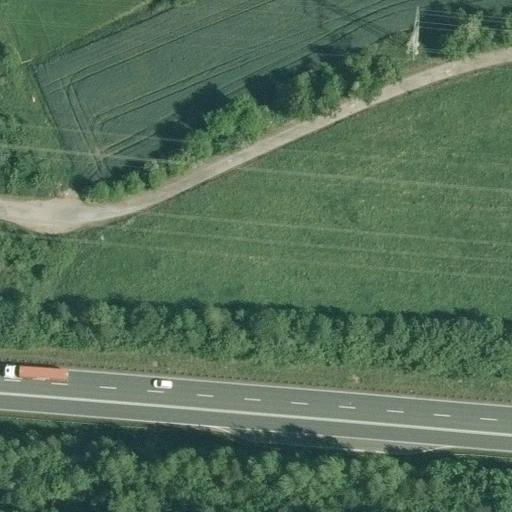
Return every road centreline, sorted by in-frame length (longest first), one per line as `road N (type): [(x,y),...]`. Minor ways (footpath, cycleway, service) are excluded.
road 1 (track): [(0,207),(92,221),(358,105),(511,49)]
road 2 (trunk): [(0,386),(511,424)]
